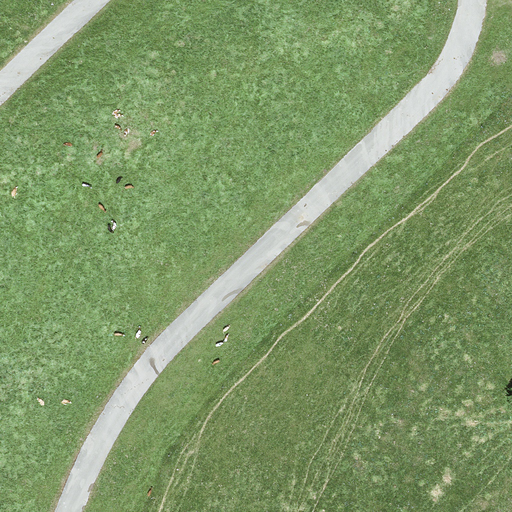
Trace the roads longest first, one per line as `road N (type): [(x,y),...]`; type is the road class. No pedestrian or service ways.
road 1 (track): [(474,0),(467,45),(425,105),(167,346),(118,413),(71,511)]
road 2 (track): [(0,90),(95,0)]
